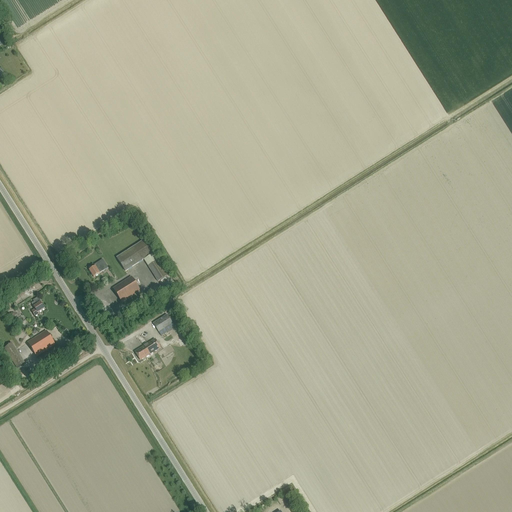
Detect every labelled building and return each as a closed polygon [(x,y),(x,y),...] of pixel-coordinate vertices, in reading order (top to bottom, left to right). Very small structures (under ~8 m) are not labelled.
[(125,272),(153,254),(144,240),(116,258),(125,272)] [(89,270),(94,277),(100,273),(99,273),(102,270),(103,271),(108,268),(103,259),(94,265),(95,267),(89,270)] [(158,281),(167,275),(158,260),(148,266),(158,281)] [(122,303),(140,291),(131,277),(113,289),(122,303)] [(35,309),(32,311),(35,316),(39,314),(38,312),(44,309),(41,303),(42,302),(39,297),(33,300),(34,302),(32,303),(35,309)] [(167,315),(153,323),(161,336),(164,339),(170,335),(168,332),(175,327),(167,315)] [(37,357),(55,345),(46,331),(28,343),(37,357)] [(185,345),(190,342),(184,331),(179,334),(185,345)] [(140,360),(160,348),(155,339),(135,352),(140,360)] [(17,368),(25,363),(12,343),(4,348),(17,368)]
